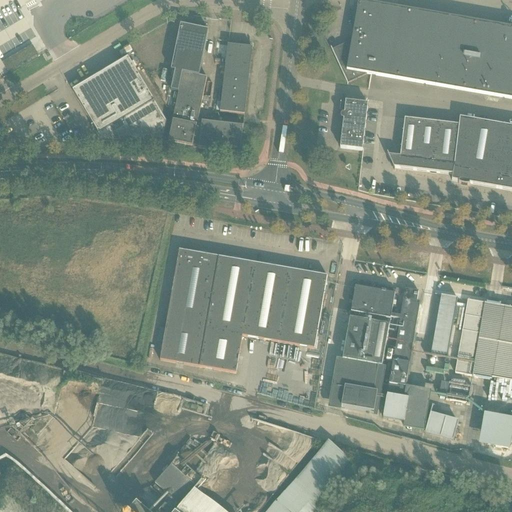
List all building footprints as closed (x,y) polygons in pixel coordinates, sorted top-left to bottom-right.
[(511,28),(369,3),(359,2),(352,42),(351,46),(334,54),(332,50),(331,48),(331,49),(347,85),(348,84),(367,75),(511,99),(511,28)] [(198,122),(206,78),(199,77),(206,40),(208,31),(200,29),(182,26),(173,72),(177,72),(173,92),(178,93),(172,121),(173,121),(168,142),(193,148),(193,149),(194,150),(195,151),(196,150),(197,150),(198,148),(199,149),(198,150),(240,154),(242,138),(244,139),(244,134),(242,134),(243,127),(198,122)] [(228,45),(227,46),(228,46),(220,112),(219,113),(245,116),(245,115),(244,115),(252,49),(252,48),(228,45)] [(32,46),(2,63),(8,72),(38,55),(32,46)] [(167,122),(133,67),(128,58),(72,91),(102,140),(162,143),(167,122)] [(366,129),(369,105),(346,103),(345,109),(343,109),(343,112),(345,112),(345,114),(344,114),(343,114),(342,114),(342,115),(341,115),(341,116),(341,117),(341,118),(341,119),(342,119),(342,120),(343,120),(344,120),(343,126),(340,149),(363,152),(366,129)] [(459,184),(458,184),(470,186),(470,185),(469,186),(470,184),(511,191),(511,127),(460,119),(459,127),(405,120),(401,158),(389,156),(388,154),(387,154),(394,171),(395,171),(394,169),(453,176),(452,181),(459,183),(459,184)] [(314,350),(327,277),(179,251),(160,362),(236,375),(242,338),(314,350)] [(355,288),(342,361),(382,368),(396,291),(380,287),(379,293),(365,290),(355,288)] [(416,293),(406,291),(386,399),(403,401),(420,306),(414,305),(416,293)] [(438,296),(430,356),(447,358),(455,298),(438,296)] [(511,309),(468,302),(466,311),(456,371),(473,374),(473,375),(511,382),(511,309)] [(441,383),(438,396),(464,402),(467,389),(441,383)] [(452,441),(457,420),(428,413),(423,434),(452,441)] [(508,449),(511,425),(511,421),(492,418),(488,445),(508,449)] [(330,441),(268,511),(315,511),(357,464),(330,441)] [(176,511),(195,488),(202,479),(175,458),(155,485),(174,499),(163,511),(176,511)] [(176,511),(226,511),(195,488),(176,511)] [(139,506),(147,511),(149,511),(152,508),(143,501),(139,506)]
